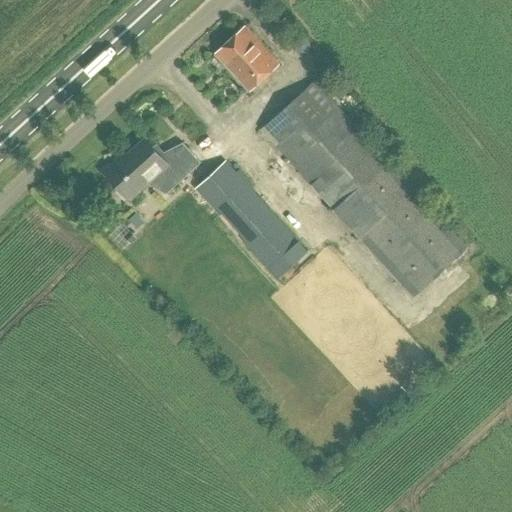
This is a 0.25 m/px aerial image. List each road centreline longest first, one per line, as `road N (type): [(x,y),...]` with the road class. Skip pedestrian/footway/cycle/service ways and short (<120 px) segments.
road 1 (unclassified): [(0,204),(224,0)]
road 2 (primary): [(0,144),(159,0)]
